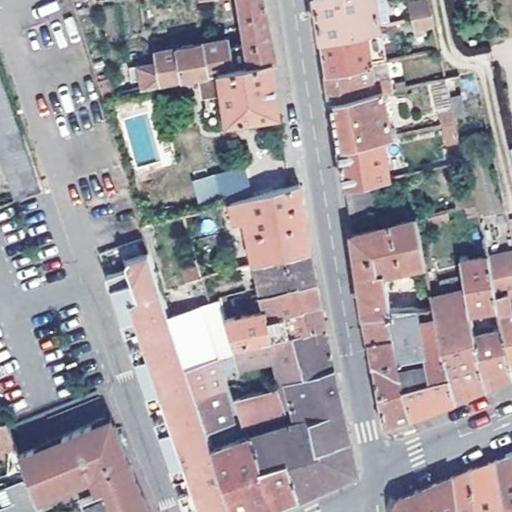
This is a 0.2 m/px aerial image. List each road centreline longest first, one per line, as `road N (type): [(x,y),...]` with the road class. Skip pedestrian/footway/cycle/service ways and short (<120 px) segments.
road 1 (secondary): [(294,0),(377,482)]
road 2 (secondary): [(377,482),(417,454),(511,414)]
